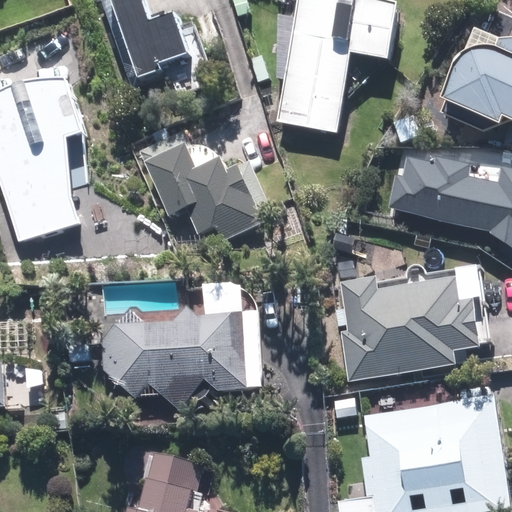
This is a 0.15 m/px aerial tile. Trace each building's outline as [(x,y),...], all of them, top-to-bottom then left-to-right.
[(146,0),(104,0),(138,88),(170,76),(166,68),(195,57),(181,19),(171,22),(168,16),(154,21),(146,0)] [(402,12),(343,0),(308,0),(283,123),(340,135),(356,55),(392,63),(402,12)] [(70,31),(31,44),(36,62),(76,49),(70,31)] [(511,45),(484,33),(455,100),(511,125),(511,45)] [(29,89),(0,104),(0,161),(24,244),(83,227),(75,198),(75,140),(89,136),(75,87),(29,89)] [(186,137),(146,153),(173,217),(192,209),(204,235),(220,229),(225,242),(269,224),(266,217),(273,214),(254,168),(234,176),(228,163),(202,175),(186,137)] [(403,180),(397,212),(511,236),(511,174),(510,174),(507,188),(475,181),(477,171),(446,164),(445,169),(416,163),(412,182),(403,180)] [(345,335),(352,382),(461,367),(459,353),(483,350),(477,305),(465,306),(461,282),(383,293),(381,281),(346,286),(353,334),(345,335)] [(180,323),(121,326),(107,341),(109,373),(140,399),(153,384),(184,413),(210,380),(228,397),(242,396),(245,389),(253,395),(248,315),(202,318),(191,310),(180,323)] [(0,406),(9,406),(7,370),(0,370),(0,406)] [(335,423),(361,420),(357,396),(332,400),(335,423)] [(342,505),(343,511),(505,511),(511,511),(511,498),(498,400),(368,418),(374,460),(366,461),(372,501),(342,505)] [(192,511),(205,466),(158,454),(143,511),(140,511),(137,511),(192,511)]
